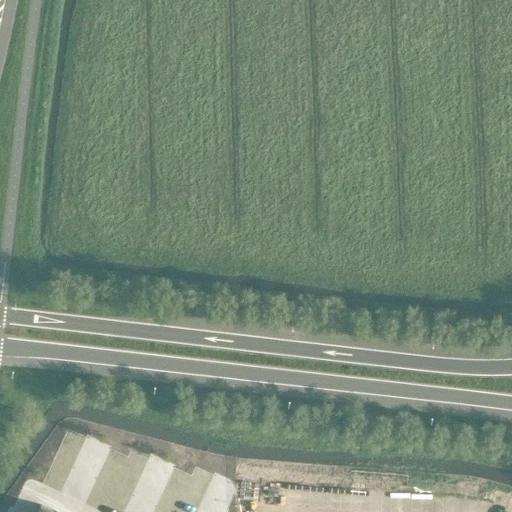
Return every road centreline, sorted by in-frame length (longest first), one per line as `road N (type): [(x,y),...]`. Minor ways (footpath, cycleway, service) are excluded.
road 1 (motorway): [(511,367),(460,368),(0,314)]
road 2 (motorway): [(0,348),(511,403)]
road 3 (unknown): [(222,511),(264,499),(356,511)]
